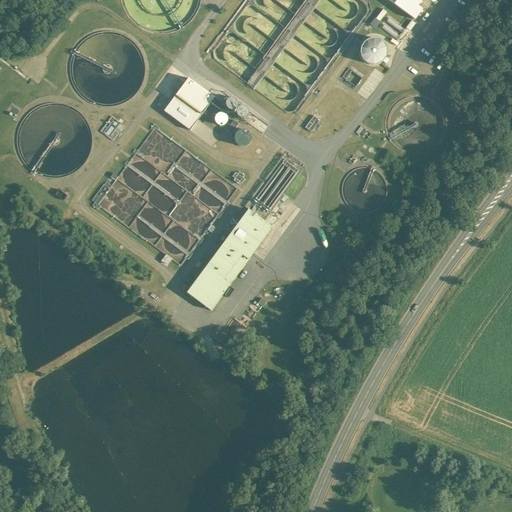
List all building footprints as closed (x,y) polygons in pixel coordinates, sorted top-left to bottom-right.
[(422,0),(387,0),(414,20),(422,10),(418,6),(422,0)] [(376,40),(371,41),(366,43),(362,47),(361,52),(361,58),(364,62),(369,65),(374,66),(379,65),(384,62),(386,57),(387,52),(385,47),(381,43),(376,40)] [(188,79),(164,112),(190,131),(214,98),(188,79)] [(235,97),(232,97),(228,101),(228,105),(229,108),(232,110),(236,110),(240,108),(241,104),(240,100),(238,98),(235,97)] [(248,103),(245,104),(241,107),(241,111),(242,114),(244,116),(249,116),(253,114),(254,110),(253,107),(251,104),(248,103)] [(226,109),(223,110),(220,113),(219,117),(220,120),(223,122),(227,122),(231,120),(232,116),(231,113),(229,110),(226,109)] [(305,124),(310,130),(321,122),(316,115),(305,124)] [(113,139),(123,124),(111,116),(101,130),(113,139)] [(239,124),(233,121),(226,130),(231,134),(239,124)] [(244,132),(240,133),(237,135),(235,139),(235,143),(237,146),(240,148),(244,149),(248,147),(251,144),(251,140),(250,136),(248,134),(244,132)] [(248,210),(187,293),(211,311),(272,227),(248,210)]
